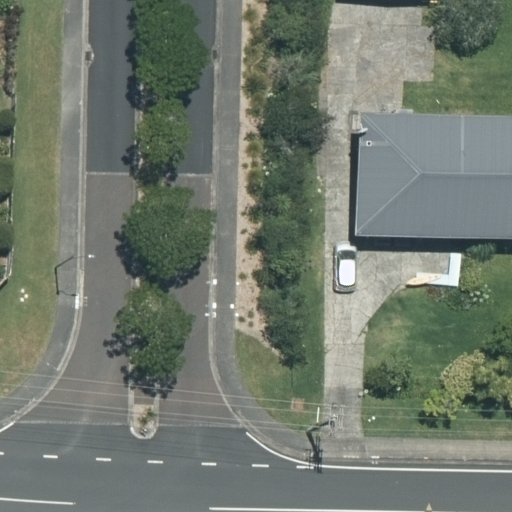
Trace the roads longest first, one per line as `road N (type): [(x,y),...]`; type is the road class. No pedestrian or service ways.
road 1 (residential): [(189,0),(186,507)]
road 2 (residential): [(98,505),(111,0)]
road 3 (tertiary): [(186,507),(341,511)]
